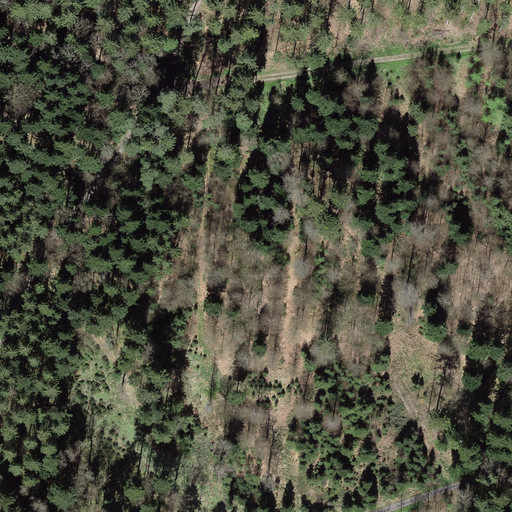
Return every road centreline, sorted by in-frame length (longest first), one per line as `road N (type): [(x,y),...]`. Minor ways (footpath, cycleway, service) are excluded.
road 1 (track): [(197,0),(0,337)]
road 2 (track): [(0,17),(58,54),(150,79)]
road 3 (track): [(511,449),(379,511)]
